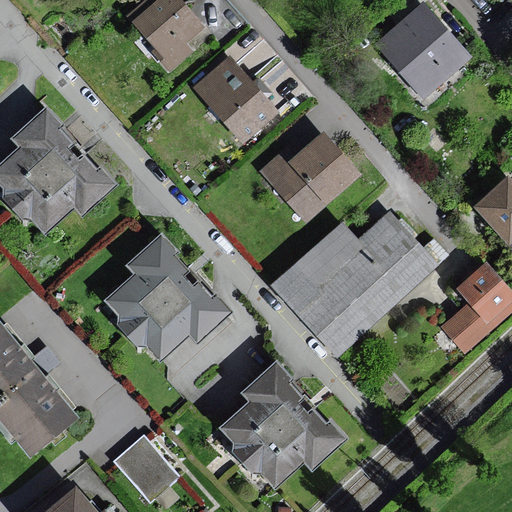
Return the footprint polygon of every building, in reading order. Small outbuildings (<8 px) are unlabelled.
[(166,0),(139,26),(177,67),(216,31),(186,0),(166,0)] [(474,63),(429,8),(382,47),(427,102),(474,63)] [(236,59),(200,92),(250,147),(286,114),(236,59)] [(86,146),(56,112),(18,145),(24,153),(0,173),(0,181),(13,196),(6,202),(29,228),(38,220),(53,238),(82,213),(89,221),(127,189),(109,168),(102,173),(81,150),(86,146)] [(263,174),(310,226),(367,174),(329,132),(291,167),(281,157),(263,174)] [(511,184),(486,206),(511,237),(511,184)] [(349,222),(276,288),(341,359),(444,265),(395,212),(365,240),(349,222)] [(200,269),(170,235),(132,268),(139,275),(110,300),(127,319),(120,325),(143,351),(152,343),(168,361),(196,336),(204,344),(241,312),(223,290),(216,296),(196,273),(200,269)] [(511,318),(511,283),(495,263),(463,289),(475,303),(445,327),(467,355),(511,318)] [(90,422),(12,323),(0,332),(0,405),(42,460),(90,422)] [(314,396),(285,362),(246,395),(253,402),(225,427),(241,446),(235,452),(257,478),(266,470),(282,488),(311,463),(318,471),(356,439),(337,417),(330,423),(310,399),(314,396)] [(145,439),(117,464),(153,504),(181,480),(145,439)] [(106,511),(87,489),(59,511),(106,511)]
